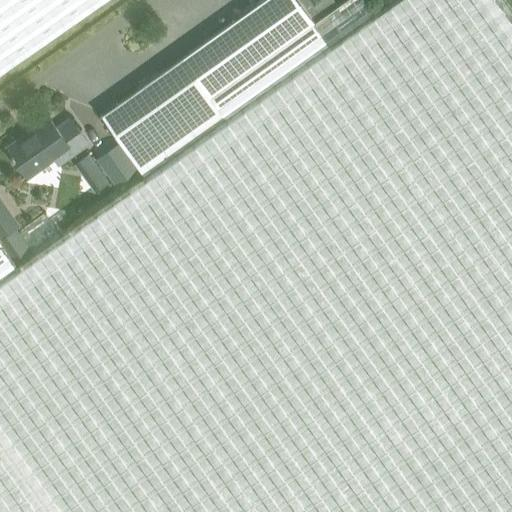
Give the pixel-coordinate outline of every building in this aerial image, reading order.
[(0,0),(0,76),(108,0),(0,0)] [(0,511),(511,511),(511,19),(498,0),(393,0),(330,45),(17,268),(15,265),(0,275),(0,511)] [(260,0),(181,56),(100,113),(143,174),(371,11),(363,0),(343,0),(313,22),(297,0),(260,0)] [(24,135),(6,148),(10,154),(26,177),(52,158),(57,165),(73,153),(89,142),(71,116),(55,127),(51,121),(26,138),(24,135)] [(0,210),(0,238),(13,229),(0,210)] [(45,212),(19,231),(34,252),(61,234),(45,212)] [(13,229),(0,238),(0,239),(2,242),(17,264),(34,252),(19,231),(16,233),(13,229)] [(0,244),(0,275),(15,265),(0,244)]
